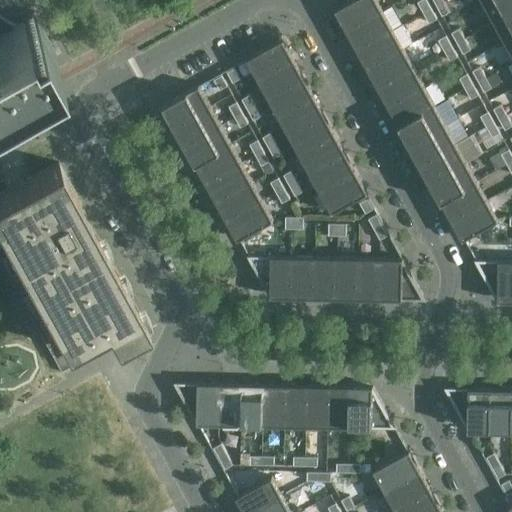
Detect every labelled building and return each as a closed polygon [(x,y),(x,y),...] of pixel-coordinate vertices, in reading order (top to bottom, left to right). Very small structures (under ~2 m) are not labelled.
[(383,10),(377,0),(351,0),(336,9),(347,29),(383,10)] [(431,8),(427,0),(419,0),(417,1),(423,12),(431,8)] [(450,11),(444,0),(436,5),(442,15),(450,11)] [(495,22),(511,12),(511,0),(489,0),(485,3),(495,22)] [(437,18),(431,8),(423,12),(429,22),(437,18)] [(357,48),(393,28),(383,10),(347,29),(357,48)] [(56,53),(32,11),(8,24),(0,19),(0,83),(50,55),(50,56),(56,53)] [(506,40),(511,36),(511,12),(495,22),(506,40)] [(465,38),(459,27),(451,32),(457,42),(465,38)] [(368,67),(404,47),(393,28),(357,48),(368,67)] [(452,45),(446,35),(438,39),(444,50),(452,45)] [(295,58),(283,38),(247,58),(259,78),(295,58)] [(471,48),(465,38),(457,42),(463,53),(471,48)] [(458,56),(452,45),(444,50),(450,60),(458,56)] [(378,86),(414,66),(404,47),(368,67),(378,86)] [(269,97),(305,77),(295,58),(259,78),(269,97)] [(389,105),(425,85),(414,66),(378,86),(389,105)] [(486,76),(480,66),(472,70),(478,81),(486,76)] [(241,78),(235,67),(227,71),(233,82),(241,78)] [(473,83),(467,73),(459,77),(465,88),(473,83)] [(228,85),(222,74),(214,79),(220,89),(228,85)] [(492,87),(486,76),(478,81),(484,91),(492,87)] [(280,116),(315,96),(305,77),(269,97),(280,116)] [(479,94),(473,83),(465,88),(471,98),(479,94)] [(211,105),(200,85),(199,84),(163,104),(175,124),(211,105)] [(399,124),(435,104),(425,85),(389,105),(399,124)] [(256,104),(250,94),(242,98),(248,109),(256,104)] [(290,135),(326,115),(315,96),(280,116),(290,135)] [(242,112),(237,101),(229,106),(235,116),(242,112)] [(261,115),(256,104),(248,109),(254,119),(261,115)] [(410,143),(446,123),(435,104),(399,124),(410,143)] [(507,114),(501,104),(493,108),(499,118),(507,114)] [(185,143),(221,124),(211,105),(175,124),(185,143)] [(494,121),(488,111),(480,115),(486,126),(494,121)] [(248,122),(242,112),(235,116),(240,127),(248,122)] [(511,125),(511,122),(507,114),(499,118),(505,129),(511,125)] [(300,154),(336,134),(326,115),(290,135),(300,154)] [(500,132),(494,121),(486,126),(492,136),(500,132)] [(420,162),(456,142),(446,123),(410,143),(420,162)] [(196,162),(231,142),(221,124),(185,143),(196,162)] [(276,142),(271,132),(263,136),(269,147),(276,142)] [(311,173),(347,153),(336,134),(300,154),(311,173)] [(263,150),(258,139),(250,143),(255,154),(263,150)] [(206,181),(242,161),(231,142),(196,162),(206,181)] [(282,153),(276,142),(269,147),(274,157),(282,153)] [(431,181),(467,161),(456,142),(420,162),(431,181)] [(511,160),(511,153),(509,149),(501,153),(507,163),(511,160)] [(269,160),(263,150),(255,154),(261,165),(269,160)] [(321,192),(357,172),(347,153),(311,173),(321,192)] [(216,200),(252,180),(242,161),(206,181),(216,200)] [(441,200),(477,180),(467,161),(431,181),(441,200)] [(147,324),(79,200),(58,162),(4,192),(0,194),(0,262),(60,372),(147,324)] [(297,180),(292,170),(284,174),(289,185),(297,180)] [(368,192),(357,172),(321,192),(332,212),(368,192)] [(284,187),(278,177),(271,181),(276,192),(284,187)] [(227,219),(263,199),(252,180),(216,200),(227,219)] [(303,191),(297,180),(289,185),(295,195),(303,191)] [(452,219),(488,199),(477,180),(441,200),(452,219)] [(290,198),(284,187),(276,192),(282,202),(290,198)] [(373,208),(368,198),(360,202),(365,213),(373,208)] [(238,239),(274,219),(263,199),(227,219),(238,239)] [(499,219),(488,199),(452,219),(463,239),(499,219)] [(382,224),(376,214),(368,218),(374,228),(382,224)] [(294,228),(294,216),(285,216),(285,228),(294,228)] [(303,228),(303,216),(294,216),(294,228),(303,228)] [(338,235),(338,223),(329,223),(329,235),(338,235)] [(347,235),(347,223),(338,223),(338,235),(347,235)] [(388,235),(382,224),(374,228),(380,239),(388,235)] [(293,296),(294,255),(249,254),(270,293),(270,295),(293,296)] [(315,296),(315,255),(294,255),(293,296),(315,296)] [(336,297),(337,256),(315,255),(315,296),(336,297)] [(358,297),(358,256),(337,256),(336,297),(358,297)] [(379,298),(380,257),(358,256),(358,297),(379,298)] [(424,296),(402,257),(380,257),(379,298),(402,298),(402,296),(424,296)] [(511,300),(511,259),(476,258),(498,298),(498,300),(511,300)] [(220,423),(221,384),(221,382),(198,381),(198,383),(176,383),(198,422),(220,423)] [(242,423),(242,384),(242,382),(221,382),(221,384),(220,423),(242,423)] [(263,424),(264,385),(264,383),(242,382),(242,384),(242,423),(263,424)] [(285,424),(285,385),(286,383),(264,383),(264,385),(263,424),(285,424)] [(306,425),(307,385),(307,384),(286,383),(285,385),(285,424),(306,425)] [(328,425),(329,386),(329,384),(307,384),(307,385),(306,425),(328,425)] [(350,425),(350,386),(350,384),(329,384),(329,386),(328,425),(350,425)] [(395,426),(373,387),(373,385),(350,384),(350,386),(350,425),(395,426)] [(490,428),(491,389),(491,387),(468,387),(468,389),(447,388),(469,428),(490,428)] [(511,428),(511,420),(511,387),(491,387),(491,389),(490,428),(511,428)] [(227,453),(221,443),(213,447),(219,458),(227,453)] [(421,469),(410,449),(374,469),(385,489),(421,469)] [(500,463),(494,452),(486,456),(492,467),(500,463)] [(233,464),(227,453),(219,458),(225,468),(233,464)] [(262,464),(262,455),(250,455),(250,464),(262,464)] [(274,464),(274,455),(262,455),(262,464),(274,464)] [(305,465),(306,456),(294,456),(293,465),(305,465)] [(317,465),(318,456),(306,456),(305,465),(317,465)] [(348,472),(348,463),(336,462),(336,471),(348,472)] [(360,472),(360,463),(348,463),(348,472),(360,472)] [(506,473),(500,463),(492,467),(498,478),(506,473)] [(395,508),(431,488),(421,469),(385,489),(395,508)] [(319,480),(319,471),(307,471),(307,480),(319,480)] [(331,480),(331,471),(319,471),(319,480),(331,480)] [(253,511),(283,496),(272,476),(236,495),(245,511),(253,511)] [(511,491),(511,484),(509,479),(501,484),(507,494),(511,491)] [(397,511),(432,511),(442,507),(431,488),(395,508),(397,511)] [(355,506),(349,495),(341,499),(347,510),(355,506)] [(292,511),(283,496),(253,511),(292,511)] [(326,511),(324,501),(305,505),(306,511),(326,511)] [(341,511),(336,502),(328,507),(330,511),(341,511)]
